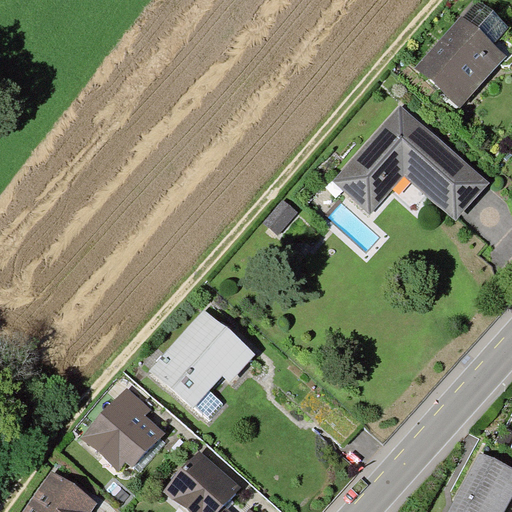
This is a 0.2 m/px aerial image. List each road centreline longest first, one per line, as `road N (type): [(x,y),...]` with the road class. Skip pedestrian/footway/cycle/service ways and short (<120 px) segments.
road 1 (track): [(436,0),(116,365),(1,511)]
road 2 (tertiary): [(511,344),(359,511)]
